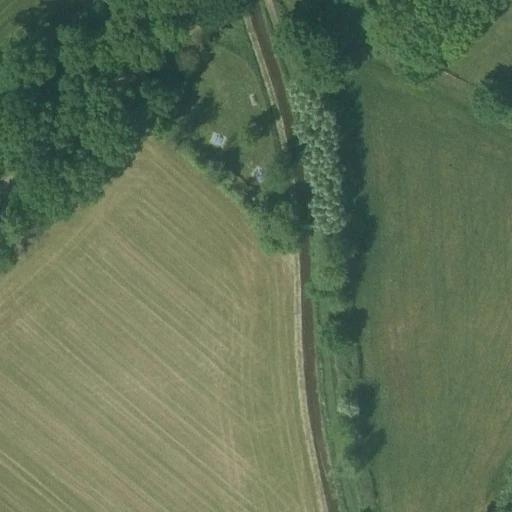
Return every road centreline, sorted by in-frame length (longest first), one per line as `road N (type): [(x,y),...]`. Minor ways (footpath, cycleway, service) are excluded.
road 1 (unclassified): [(0,196),(210,0)]
road 2 (track): [(511,122),(288,0)]
